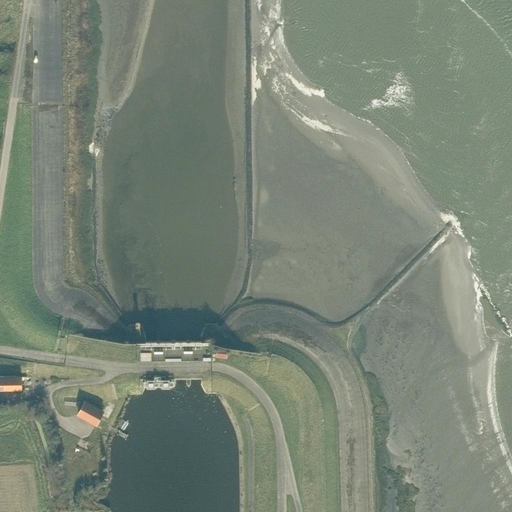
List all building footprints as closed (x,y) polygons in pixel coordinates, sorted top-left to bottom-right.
[(147,344),(137,344),(137,348),(137,363),(137,368),(137,373),(138,373),(138,379),(141,379),(141,387),(145,388),(146,385),(146,380),(156,380),(157,386),(157,387),(158,389),(159,390),(160,389),(161,387),(161,386),(161,380),(171,380),(171,386),(172,387),(172,389),(174,390),(175,389),(176,387),(176,385),(176,379),(181,379),(186,379),(186,386),(186,387),(187,389),(189,390),(190,389),(191,387),(191,385),(191,379),(201,379),(201,384),(205,393),(212,393),(216,393),(218,393),(210,379),(209,360),(212,360),(212,343),(201,343),(190,343),(190,340),(190,339),(189,338),(189,339),(188,340),(188,343),(181,344),(175,344),(175,341),(175,340),(175,339),(174,339),(173,340),(173,341),(173,344),(161,344),(161,341),(161,340),(160,339),(159,339),(159,340),(159,341),(159,344),(147,344)] [(0,389),(22,389),(22,376),(0,376),(0,389)] [(101,415),(103,411),(85,402),(79,414),(96,424),(101,415)] [(108,402),(103,411),(101,415),(109,419),(116,405),(108,402)] [(90,452),(92,448),(94,446),(82,439),(78,445),(90,452)]
